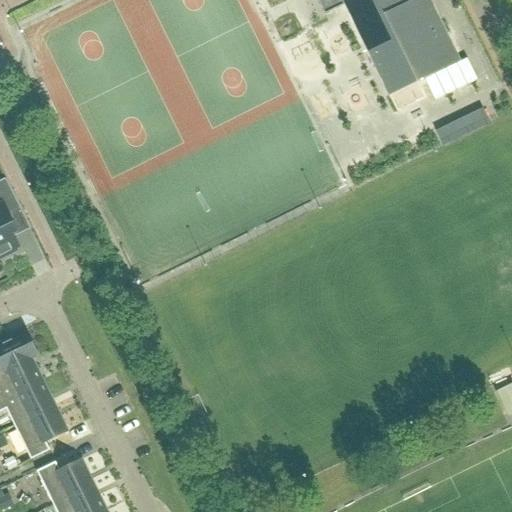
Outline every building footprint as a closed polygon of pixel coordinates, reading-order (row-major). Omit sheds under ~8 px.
[(317,0),(325,15),(345,6),(389,96),(420,81),(460,62),(429,0),(317,0)] [(420,81),(431,102),(474,81),(464,60),(460,62),(420,81)] [(437,146),(484,122),(477,107),(429,130),(437,146)] [(0,257),(1,257),(4,258),(17,251),(16,250),(19,248),(13,235),(18,232),(8,214),(20,208),(6,179),(0,181),(0,257)] [(0,388),(35,371),(29,358),(37,354),(27,333),(0,346),(0,388)] [(8,413),(46,394),(35,371),(0,388),(0,412),(6,409),(8,413)] [(20,436),(58,417),(46,394),(8,413),(20,436)] [(58,417),(20,436),(31,460),(50,451),(46,442),(65,433),(58,417)] [(8,470),(18,466),(13,457),(4,461),(8,470)] [(49,495),(87,477),(79,461),(60,471),(55,462),(37,471),(49,495)] [(56,511),(73,511),(98,500),(87,477),(49,495),(56,511)] [(14,505),(9,494),(0,497),(0,511),(14,505)] [(103,511),(98,500),(73,511),(103,511)]
